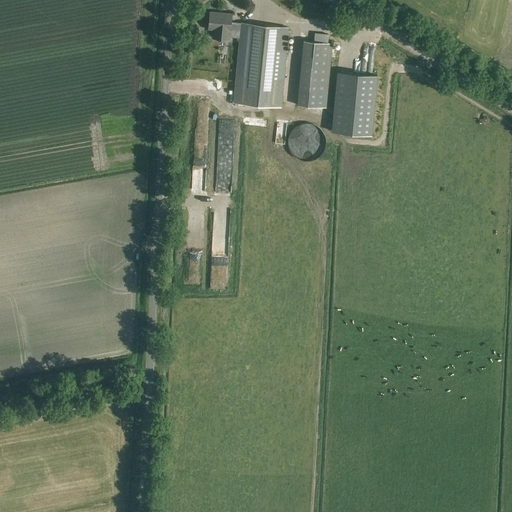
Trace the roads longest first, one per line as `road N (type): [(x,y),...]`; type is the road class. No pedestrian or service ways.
road 1 (unclassified): [(141,511),(169,0)]
road 2 (unclassified): [(511,106),(335,0)]
